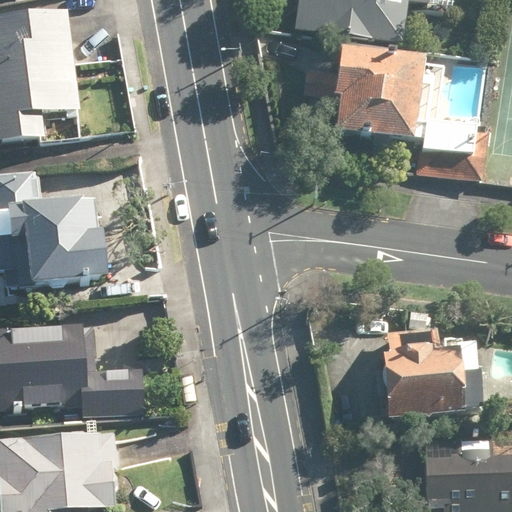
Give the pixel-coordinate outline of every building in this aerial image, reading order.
[(461,0),(302,0),(298,35),(408,47),(413,10),(460,15),(461,0)] [(0,98),(5,150),(52,146),(50,127),(39,128),(38,119),(84,115),(75,14),(0,20),(0,98)] [(343,135),(422,144),(418,176),(486,184),(492,139),(426,131),(434,61),(348,50),(344,78),(310,74),(307,99),(347,104),(343,135)] [(116,258),(114,233),(108,234),(105,203),(47,209),(43,172),(0,176),(0,203),(1,216),(0,215),(0,245),(33,243),(38,292),(112,285),(110,259),(116,258)] [(473,414),(468,346),(441,348),(439,330),(391,334),(393,354),(388,355),(393,420),(473,414)] [(0,399),(1,416),(86,412),(87,421),(151,418),(149,376),(92,379),(90,333),(0,336),(0,399)] [(136,339),(136,371),(171,372),(171,339),(136,339)] [(195,378),(184,380),(189,406),(200,404),(195,378)] [(0,489),(1,511),(126,511),(120,434),(0,444),(0,489)] [(511,511),(511,456),(429,455),(428,511),(511,511)]
